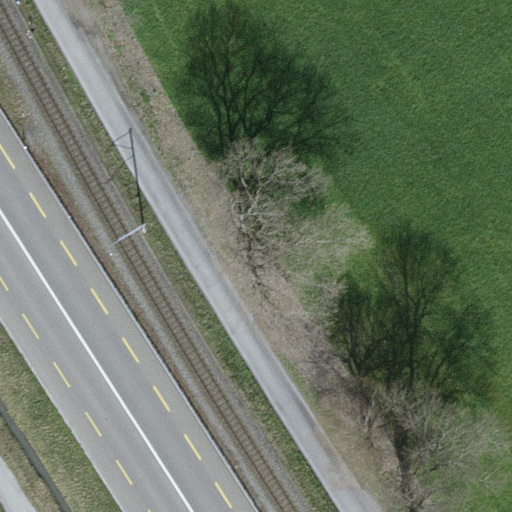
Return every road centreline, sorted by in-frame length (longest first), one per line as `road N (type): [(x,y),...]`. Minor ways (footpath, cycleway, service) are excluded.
road 1 (unclassified): [(361,511),(45,0)]
road 2 (primary): [(0,210),(192,511)]
